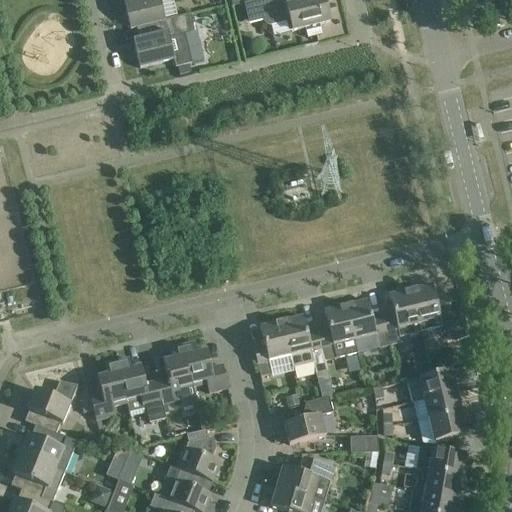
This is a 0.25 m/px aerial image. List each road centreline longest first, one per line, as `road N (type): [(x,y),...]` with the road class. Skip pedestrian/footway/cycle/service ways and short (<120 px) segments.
road 1 (residential): [(224,304),(484,240)]
road 2 (residential): [(0,382),(18,348),(224,304)]
road 3 (residential): [(235,511),(254,432),(224,304)]
road 4 (unclassified): [(484,240),(441,59)]
road 5 (unclassified): [(511,361),(484,240)]
